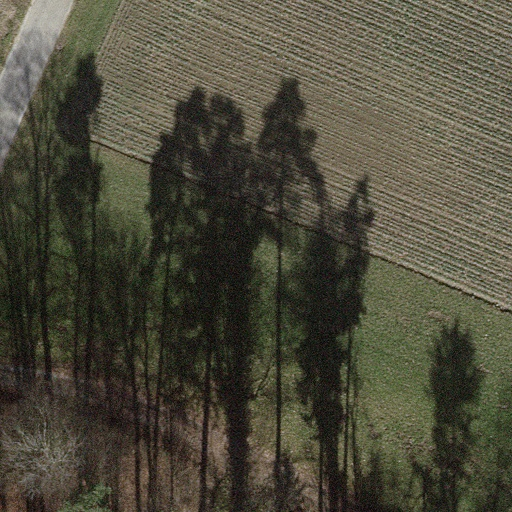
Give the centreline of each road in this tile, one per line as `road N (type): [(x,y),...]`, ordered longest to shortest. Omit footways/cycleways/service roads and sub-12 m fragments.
road 1 (track): [(349,511),(121,400),(0,371)]
road 2 (track): [(0,149),(64,0)]
